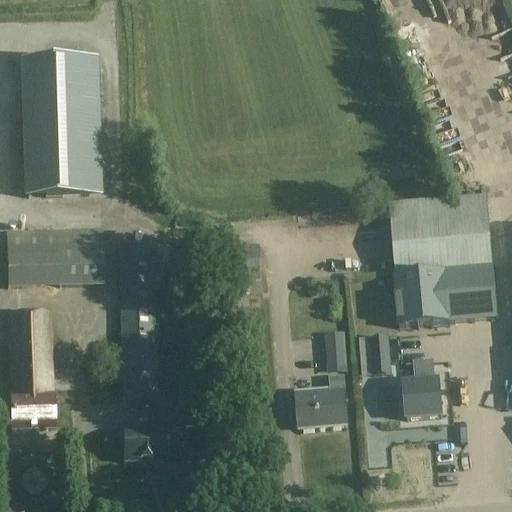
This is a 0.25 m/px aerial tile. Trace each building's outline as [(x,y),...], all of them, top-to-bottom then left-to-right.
[(95,61),(24,64),(28,198),(99,196),(95,61)] [(453,124),(433,133),(440,146),(459,137),(453,124)] [(399,318),(402,318),(429,315),(445,314),(447,327),(499,322),(494,270),(485,198),(389,206),(399,318)] [(103,232),(6,234),(7,291),(104,290),(103,232)] [(157,404),(155,274),(154,247),(118,247),(122,404),(157,404)] [(247,276),(248,285),(260,285),(259,276),(247,276)] [(51,314),(11,314),(13,398),(12,398),(12,400),(12,430),(55,429),(54,399),(54,397),(53,397),(51,314)] [(429,315),(402,318),(406,368),(414,368),(415,386),(404,387),(407,422),(442,420),(439,384),(435,384),(429,315)] [(345,368),(343,337),(324,338),(326,369),(345,368)] [(373,347),(362,348),(364,379),(376,378),(373,347)] [(435,373),(451,371),(449,357),(434,359),(435,373)] [(328,394),(298,396),(301,430),(346,427),(342,380),(327,381),(328,394)] [(202,410),(177,410),(172,411),(172,431),(204,429),(203,410),(202,410)] [(167,432),(123,433),(124,464),(167,463),(167,432)]
